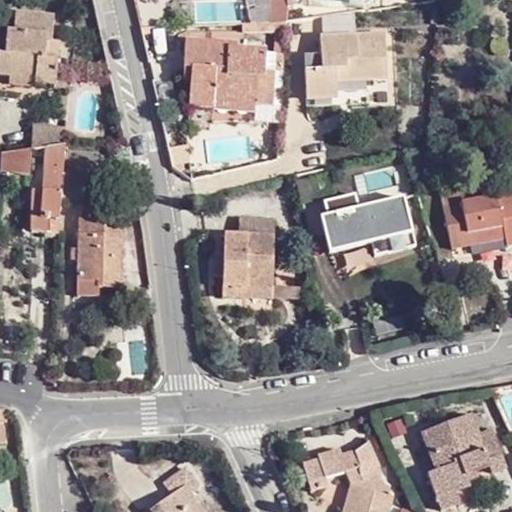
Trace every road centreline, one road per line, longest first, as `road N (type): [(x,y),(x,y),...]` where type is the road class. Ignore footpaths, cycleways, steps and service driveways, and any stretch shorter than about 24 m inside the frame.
road 1 (residential): [(110,0),(159,195),(182,411)]
road 2 (tertiary): [(232,409),(511,360)]
road 3 (tertiary): [(51,423),(78,414),(182,411)]
